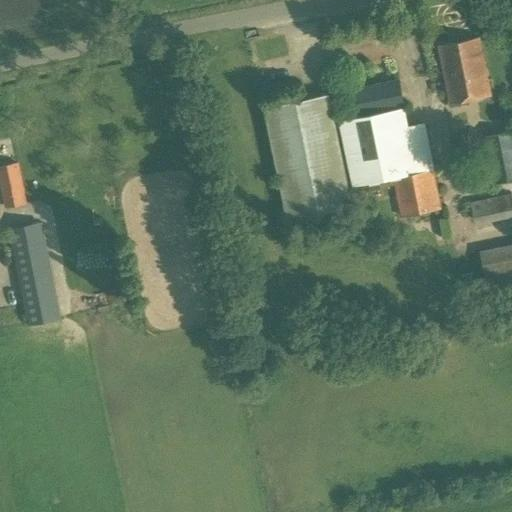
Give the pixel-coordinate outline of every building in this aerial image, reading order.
[(452,102),(490,95),(478,38),(440,46),(452,102)] [(418,174),(399,81),(352,90),(358,118),(340,121),(353,187),(392,180),(399,218),(416,215),(441,210),(433,171),(418,174)] [(289,227),(353,214),(329,95),(265,108),(289,227)] [(494,185),(511,180),(511,131),(483,138),(494,185)] [(0,186),(4,207),(26,203),(18,162),(0,165),(0,186)] [(474,225),(511,216),(511,195),(511,194),(469,203),(474,225)] [(28,326),(62,318),(41,218),(7,226),(28,326)] [(490,301),(511,296),(511,244),(480,250),(490,301)] [(370,336),(367,346),(372,354),(381,357),(390,352),(392,343),(388,334),(378,331),(370,336)]
